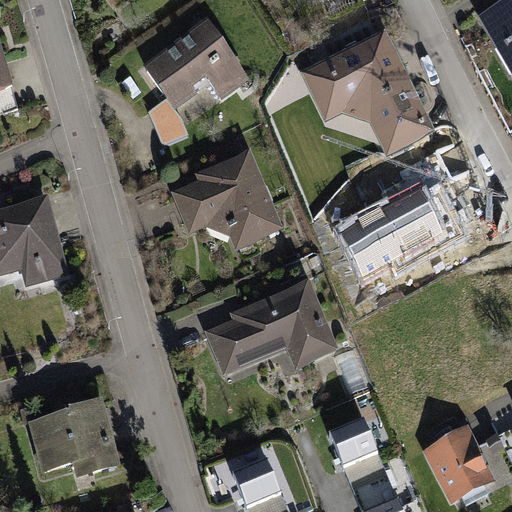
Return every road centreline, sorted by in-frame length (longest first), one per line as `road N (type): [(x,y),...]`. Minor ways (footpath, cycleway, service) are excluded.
road 1 (residential): [(44,0),(193,511)]
road 2 (residential): [(511,186),(416,0)]
